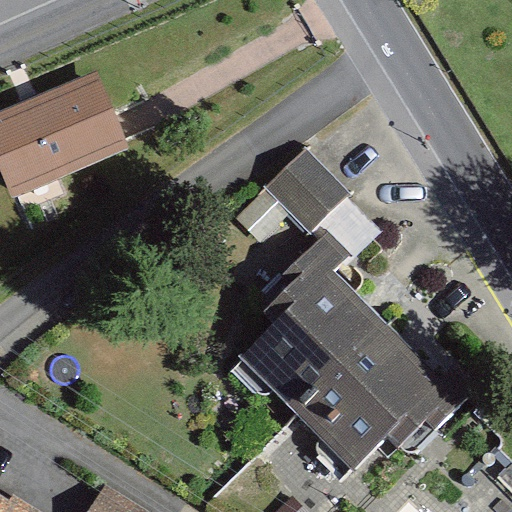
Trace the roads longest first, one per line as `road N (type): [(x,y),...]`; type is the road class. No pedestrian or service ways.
road 1 (residential): [(0,332),(258,144),(402,55)]
road 2 (residential): [(511,240),(402,55)]
road 3 (residential): [(111,0),(0,48)]
